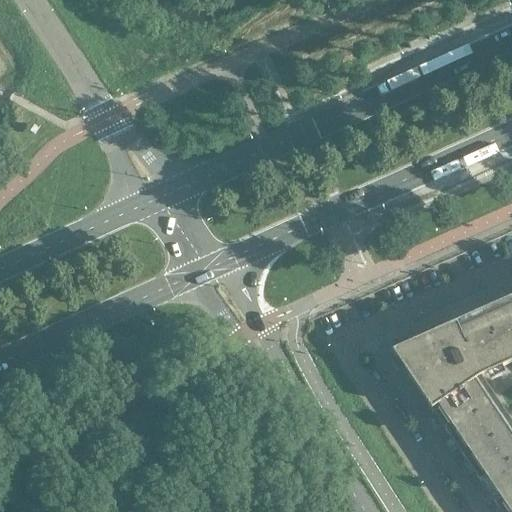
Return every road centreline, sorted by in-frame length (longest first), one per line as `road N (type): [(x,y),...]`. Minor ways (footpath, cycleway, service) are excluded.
road 1 (secondary): [(511,39),(159,200)]
road 2 (residential): [(455,511),(346,347),(511,274)]
road 3 (secondary): [(204,269),(511,132)]
road 4 (tertiary): [(366,511),(204,269)]
road 5 (residential): [(159,200),(29,0)]
road 6 (secondary): [(0,362),(204,269)]
road 7 (secondary): [(159,200),(0,271)]
